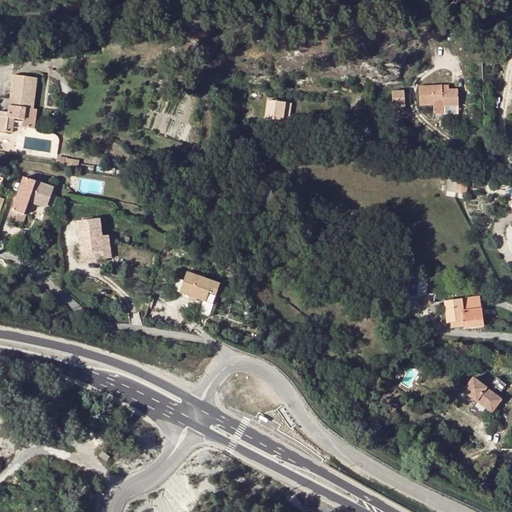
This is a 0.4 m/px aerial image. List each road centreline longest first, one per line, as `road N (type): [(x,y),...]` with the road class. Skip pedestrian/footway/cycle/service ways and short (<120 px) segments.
road 1 (residential): [(465,511),(350,453),(256,364),(230,364)]
road 2 (residential): [(230,364),(214,343),(87,316),(0,252)]
road 3 (secondary): [(393,511),(207,408)]
road 4 (secondary): [(193,400),(113,362),(0,334)]
road 5 (secondary): [(0,351),(88,374),(183,419)]
road 6 (secondary): [(198,427),(363,511)]
road 7 (residential): [(0,477),(24,454),(54,451),(98,466),(121,492)]
